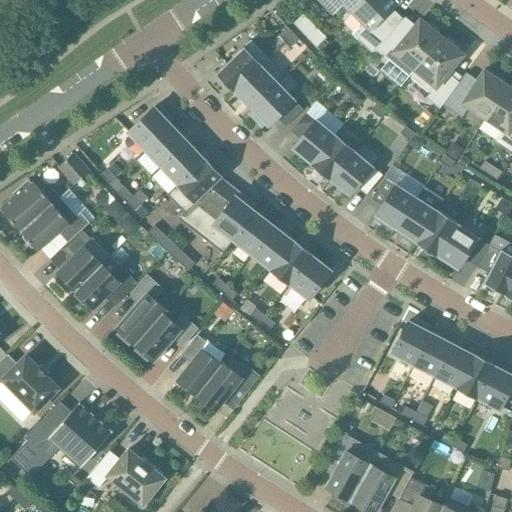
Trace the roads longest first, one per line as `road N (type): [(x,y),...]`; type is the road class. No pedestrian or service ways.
road 1 (residential): [(146,44),(276,176),(389,267),(511,331)]
road 2 (residential): [(302,511),(168,423),(43,314),(0,265)]
road 3 (unclassified): [(0,144),(146,44)]
